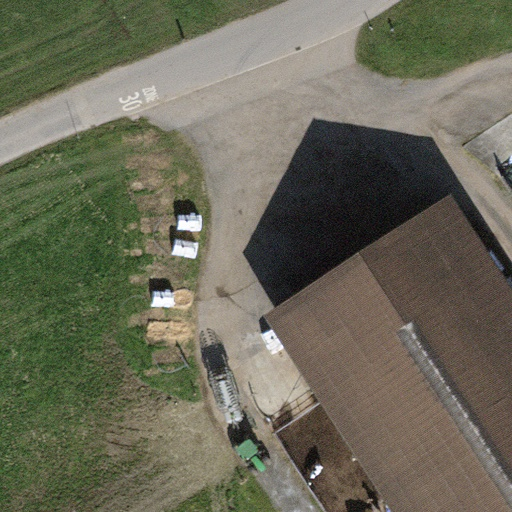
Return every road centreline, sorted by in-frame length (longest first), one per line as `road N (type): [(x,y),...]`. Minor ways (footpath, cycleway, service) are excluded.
road 1 (unclassified): [(0,143),(186,64)]
road 2 (residential): [(186,64),(343,0)]
